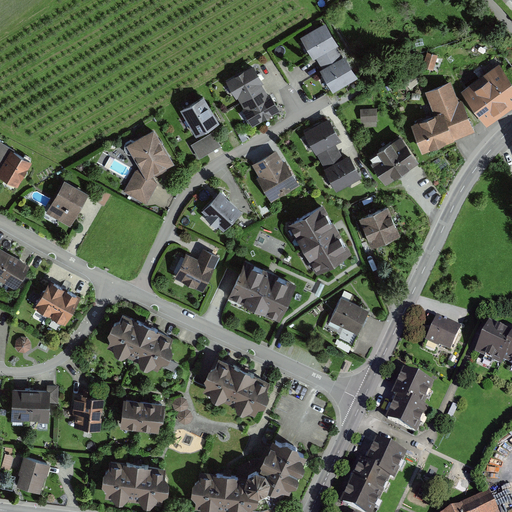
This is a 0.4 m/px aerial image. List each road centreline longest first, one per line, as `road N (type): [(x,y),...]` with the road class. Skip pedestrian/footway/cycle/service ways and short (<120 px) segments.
road 1 (unclassified): [(362,400),(466,182),(511,129)]
road 2 (residential): [(136,294),(177,208),(208,171),(328,105)]
road 3 (residential): [(362,400),(136,294)]
road 4 (residential): [(112,282),(65,356),(31,371),(0,370)]
road 5 (residential): [(112,282),(0,220)]
road 6 (unclassified): [(311,511),(362,400)]
